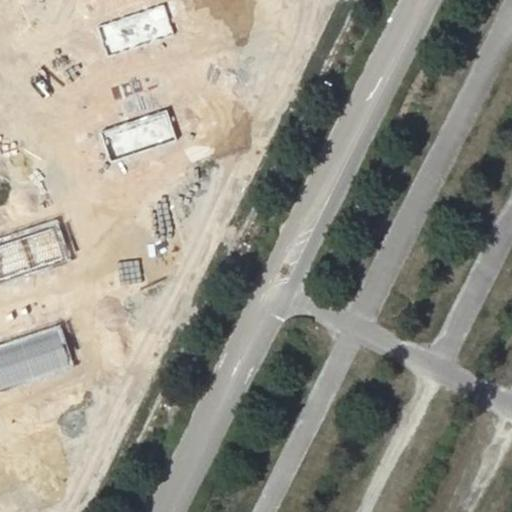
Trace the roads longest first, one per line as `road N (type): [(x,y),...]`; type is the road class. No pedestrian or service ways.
road 1 (unknown): [(65,511),(196,250)]
road 2 (unknown): [(319,0),(196,250)]
road 3 (unknown): [(43,167),(196,250)]
